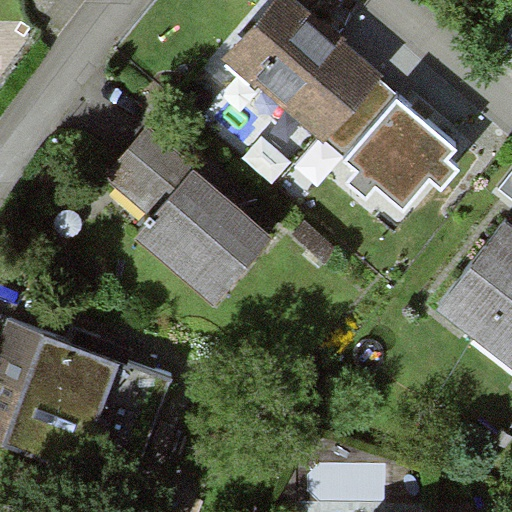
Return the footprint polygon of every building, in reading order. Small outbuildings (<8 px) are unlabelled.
[(287,0),(279,0),(234,54),(325,131),(374,73),(287,0)] [(426,119),(400,97),(350,155),(362,166),(351,179),(367,193),(377,181),(403,203),(430,172),(441,181),(456,163),(444,152),(453,142),(426,119)] [(163,186),(149,204),(229,267),(281,201),(155,102),(117,150),(163,186)] [(511,211),(509,209),(441,297),(511,350),(511,211)] [(184,344),(16,293),(0,347),(0,409),(150,455),(184,344)] [(61,511),(69,469),(9,457),(0,504),(0,511),(61,511)] [(486,511),(486,499),(372,498),(371,511),(486,511)]
